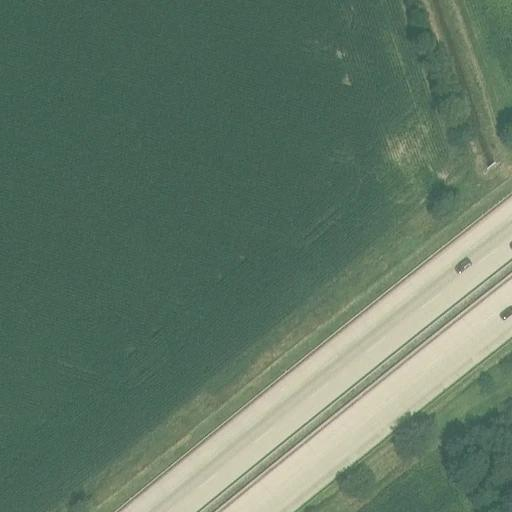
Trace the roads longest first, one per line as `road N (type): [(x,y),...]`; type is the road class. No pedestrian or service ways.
road 1 (motorway): [(511,224),(142,511)]
road 2 (motorway): [(240,511),(511,293)]
